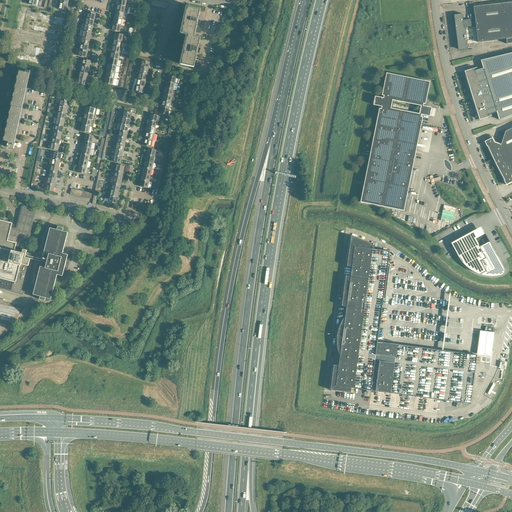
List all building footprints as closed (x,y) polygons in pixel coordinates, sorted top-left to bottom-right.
[(511,1),(476,6),(473,6),(475,19),(463,20),(462,14),(454,15),(456,31),(458,31),(460,50),(468,49),(465,26),(476,25),(478,42),(506,39),(506,44),(511,42),(511,1)] [(67,10),(68,4),(60,2),(59,9),(67,10)] [(128,7),(125,7),(117,5),(116,9),(115,8),(115,11),(127,14),(128,7)] [(187,7),(181,34),(187,35),(193,36),(196,25),(199,25),(201,20),(200,17),(198,16),(199,10),(199,9),(187,7)] [(126,20),(127,14),(115,11),(114,14),(115,14),(114,18),(122,19),(126,20)] [(94,20),(96,14),(87,12),(86,18),(94,20)] [(121,25),(113,24),(112,23),(111,26),(112,26),(111,30),(120,32),(121,25)] [(115,33),(114,39),(122,41),(123,35),(115,33)] [(187,35),(180,65),(193,67),(196,53),(199,53),(201,48),(200,45),(198,45),(199,38),(193,36),(187,35)] [(82,37),(79,36),(78,42),(81,43),(89,45),(90,41),(91,41),(91,39),(92,39),(90,39),(82,37)] [(121,48),(122,41),(114,39),(112,46),(121,48)] [(123,48),(121,48),(112,46),(111,52),(119,54),(122,54),(123,48)] [(86,57),(87,51),(79,49),(78,56),(86,57)] [(118,60),(119,54),(111,52),(110,58),(118,60)] [(511,114),(511,52),(481,60),(483,68),(475,71),(474,69),(475,68),(464,71),(470,89),(470,90),(473,102),(474,102),(479,120),(490,117),(489,116),(489,114),(496,112),(499,120),(511,114)] [(117,66),(118,60),(110,58),(108,64),(117,66)] [(90,67),(91,61),(83,59),(81,65),(90,67)] [(148,68),(150,62),(142,60),(140,66),(148,68)] [(115,73),(117,66),(108,64),(107,71),(115,73)] [(90,70),(91,67),(90,67),(81,65),(80,71),(88,73),(89,69),(90,70)] [(147,74),(148,68),(140,66),(139,73),(147,75),(147,74)] [(29,71),(30,71),(26,70),(26,72),(19,71),(4,141),(2,140),(0,148),(7,149),(7,147),(14,149),(15,146),(16,146),(18,148),(21,147),(21,145),(19,143),(17,143),(15,143),(13,143),(27,80),(29,71)] [(87,79),(88,73),(80,71),(79,78),(87,79)] [(114,79),(115,73),(107,71),(106,77),(114,79)] [(147,74),(147,75),(139,73),(137,78),(137,79),(146,81),(146,77),(147,77),(148,75),(147,74)] [(381,107),(381,109),(379,108),(360,202),(404,211),(423,117),(421,117),(421,115),(430,116),(431,107),(423,106),(423,104),(425,104),(430,82),(386,73),(382,95),(384,96),(383,98),(375,96),(373,105),(381,107)] [(179,78),(176,77),(168,76),(167,82),(175,84),(178,84),(179,78)] [(112,85),(114,79),(106,77),(104,83),(112,85)] [(85,86),(87,79),(79,78),(77,84),(85,86)] [(144,87),(146,81),(137,79),(137,78),(135,78),(133,85),(144,87)] [(176,91),(178,84),(175,84),(167,82),(165,88),(173,90),(176,91)] [(143,94),(144,87),(133,85),(132,91),(143,94)] [(172,96),(173,90),(165,88),(164,94),(172,96)] [(171,103),(172,96),(164,94),(162,101),(171,103)] [(69,101),(64,100),(65,98),(65,97),(60,96),(60,97),(60,99),(61,99),(59,105),(67,107),(69,101)] [(169,109),(171,103),(162,101),(161,107),(169,109)] [(66,113),(67,107),(59,105),(58,112),(66,113)] [(95,115),(97,108),(86,106),(85,112),(95,115)] [(124,111),(122,117),(130,119),(132,113),(130,112),(131,108),(124,107),(124,111)] [(168,115),(169,109),(161,107),(160,113),(168,115)] [(65,120),(66,113),(58,112),(56,118),(65,120)] [(94,121),(95,115),(85,112),(83,119),(91,120),(94,121)] [(157,122),(158,115),(150,114),(149,120),(157,122)] [(129,125),(130,119),(122,117),(121,124),(129,125)] [(63,126),(65,120),(56,118),(55,124),(63,126)] [(93,127),(94,121),(91,120),(83,119),(82,125),(90,127),(90,126),(93,127)] [(155,128),(157,122),(149,120),(147,126),(155,128)] [(62,132),(63,126),(55,124),(54,130),(62,132)] [(128,132),(129,125),(121,124),(119,130),(128,132)] [(89,133),(90,127),(82,125),(80,131),(89,133)] [(154,134),(155,128),(147,126),(146,132),(154,134)] [(494,161),(511,152),(511,128),(505,131),(501,145),(494,142),(491,136),(486,138),(487,140),(484,142),(487,146),(494,161)] [(61,138),(62,132),(54,130),(52,137),(61,138)] [(126,138),(128,132),(119,130),(118,136),(126,138)] [(153,140),(154,134),(146,132),(144,139),(153,140)] [(85,134),(84,141),(92,143),(94,136),(85,134)] [(125,144),(126,138),(118,136),(117,142),(125,144)] [(59,145),(61,138),(52,137),(51,143),(59,145)] [(151,147),(153,140),(144,139),(143,145),(151,147)] [(91,149),(92,143),(84,141),(83,147),(91,149)] [(124,150),(125,144),(117,142),(115,149),(124,150)] [(58,151),(59,145),(51,143),(50,149),(58,151)] [(89,155),(91,149),(83,147),(81,153),(89,155)] [(155,156),(156,150),(148,148),(147,155),(155,156)] [(122,157),(124,150),(115,149),(114,155),(122,157)] [(60,160),(61,154),(53,152),(52,158),(60,160)] [(511,152),(494,161),(495,163),(495,164),(495,163),(504,180),(506,185),(509,184),(510,186),(511,184),(511,177),(511,176),(511,174),(511,152)] [(88,161),(89,155),(81,153),(80,160),(88,161)] [(121,163),(122,157),(114,155),(113,161),(121,163)] [(153,163),(155,156),(147,155),(145,161),(153,163)] [(59,167),(60,160),(52,158),(50,165),(59,167)] [(87,168),(88,161),(80,160),(78,166),(87,168)] [(152,169),(153,163),(145,161),(144,167),(152,169)] [(123,172),(125,166),(116,164),(115,171),(123,172)] [(57,173),(59,167),(50,165),(49,171),(57,173)] [(85,174),(87,168),(78,166),(77,172),(85,174)] [(151,175),(152,169),(144,167),(142,173),(151,175)] [(56,179),(57,173),(49,171),(46,170),(45,176),(48,177),(56,179)] [(122,179),(123,172),(115,171),(114,177),(122,179)] [(149,181),(151,175),(142,173),(141,180),(149,181)] [(54,185),(56,179),(48,177),(46,183),(54,185)] [(120,185),(122,179),(114,177),(112,183),(120,185)] [(141,180),(140,186),(148,188),(151,189),(152,182),(149,181),(141,180)] [(53,192),(54,185),(46,183),(45,190),(53,192)] [(112,183),(111,189),(119,191),(120,187),(121,187),(121,185),(120,185),(112,183)] [(118,197),(119,191),(111,189),(109,196),(118,197)] [(118,198),(118,197),(109,196),(105,195),(105,198),(109,199),(108,202),(116,204),(117,200),(118,200),(118,198)] [(33,257),(26,255),(27,250),(23,249),(21,254),(14,252),(14,251),(17,236),(18,236),(21,237),(27,239),(30,227),(29,227),(31,219),(21,216),(18,229),(11,227),(12,223),(0,220),(0,289),(22,295),(24,294),(30,269),(33,257)] [(62,276),(66,261),(67,255),(62,253),(67,232),(62,231),(63,228),(57,226),(57,230),(50,228),(43,253),(48,254),(47,260),(45,267),(40,266),(33,294),(40,296),(39,299),(45,301),(45,298),(51,299),(57,274),(62,276)] [(472,232),(451,243),(459,258),(460,259),(461,261),(462,262),(464,264),(465,265),(467,267),(469,269),(471,270),(474,271),(476,273),(479,274),(481,274),(484,275),(486,276),(489,276),(491,276),(493,276),(495,276),(497,276),(499,275),(501,275),(502,275),(503,274),(504,273),(504,271),(504,270),(504,269),(504,268),(503,268),(503,267),(500,265),(495,258),(498,257),(497,256),(489,241),(480,246),(472,232)] [(340,356),(338,365),(334,365),(330,390),(350,393),(351,388),(371,390),(375,360),(379,361),(375,391),(470,404),(477,355),(392,344),(392,343),(387,342),(387,343),(382,342),(382,343),(377,342),(379,328),(381,329),(381,323),(380,323),(383,299),(385,299),(390,264),(388,264),(389,259),(390,259),(390,256),(389,256),(390,251),(370,248),(370,243),(366,241),(356,237),(351,236),(347,266),(352,267),(350,276),(346,276),(341,306),(346,306),(345,316),(342,321),(339,325),(338,330),(337,335),(337,340),(337,345),(338,350),(340,356)] [(0,303),(0,319),(13,322),(16,308),(0,303)] [(494,330),(480,328),(477,352),(491,354),(494,330)]
